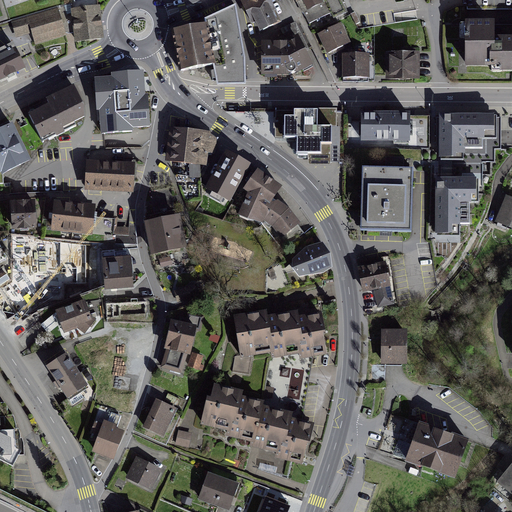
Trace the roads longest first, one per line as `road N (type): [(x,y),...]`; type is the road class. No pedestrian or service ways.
road 1 (secondary): [(182,97),(305,189),(340,248),(352,350),(342,420),(313,511)]
road 2 (residential): [(182,97),(165,116),(140,202),(160,329),(130,431),(101,487),(86,493)]
road 3 (residential): [(182,97),(511,95)]
road 4 (secondary): [(0,338),(75,460),(86,493)]
road 5 (secondary): [(124,45),(6,101)]
